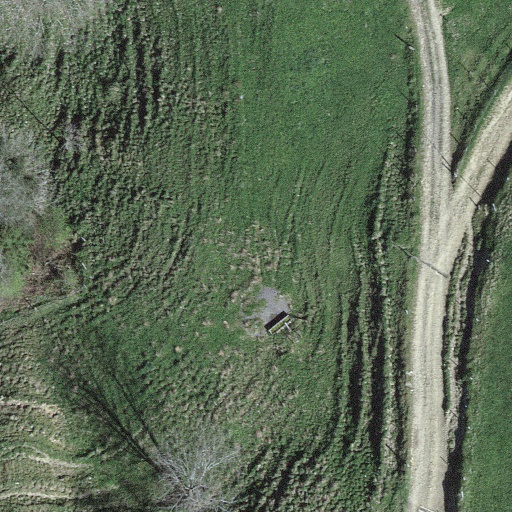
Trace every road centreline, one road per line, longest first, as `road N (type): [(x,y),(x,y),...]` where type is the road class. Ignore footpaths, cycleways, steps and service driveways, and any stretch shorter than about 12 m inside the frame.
road 1 (track): [(422,0),(439,83),(423,511)]
road 2 (track): [(511,105),(433,269)]
